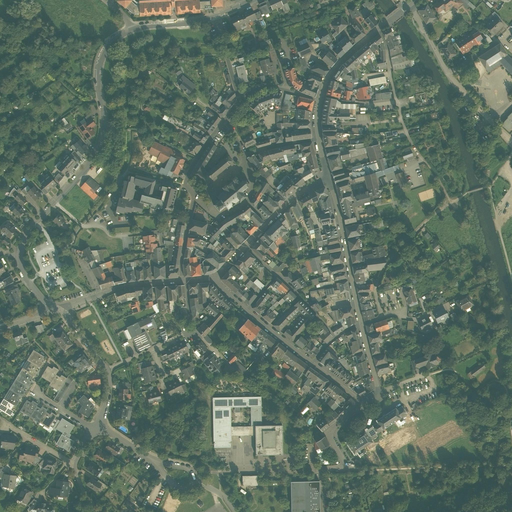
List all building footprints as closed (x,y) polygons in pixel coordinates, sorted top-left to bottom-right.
[(120,0),(122,2),(120,4),(125,9),(126,8),(133,14),(140,14),(139,6),(136,6),(131,2),(132,1),(131,0),(120,0)] [(189,3),(185,3),(185,2),(182,2),(182,3),(177,4),(177,2),(174,3),(174,0),(173,0),(171,0),(172,0),(171,0),(171,3),(169,3),(169,4),(164,4),(164,3),(161,3),(161,4),(157,5),(157,4),(154,4),(154,5),(150,5),(150,4),(147,4),(147,5),(142,6),(142,4),(139,5),(139,6),(140,14),(140,16),(169,15),(169,16),(172,14),(172,7),(175,7),(175,14),(178,16),(178,14),(200,13),(200,10),(199,2),(199,1),(196,1),(196,2),(192,3),(192,2),(189,2),(189,3)] [(208,0),(209,2),(199,2),(200,10),(212,9),(212,7),(222,7),(222,0),(208,0)] [(272,0),(268,2),(270,7),(272,10),(281,6),(283,5),(280,0),(272,0)] [(453,0),(442,0),(437,4),(440,8),(436,11),(437,13),(438,14),(439,13),(438,13),(439,13),(437,10),(442,6),(446,11),(455,4),(456,5),(459,8),(461,6),(462,5),(466,9),(469,6),(467,5),(465,3),(461,0),(459,0),(458,1),(454,0),(453,0)] [(267,1),(260,5),(263,12),(264,14),(269,12),(267,8),(270,7),(268,2),(267,3),(267,1)] [(435,18),(427,6),(418,11),(426,24),(431,20),(435,18)] [(355,7),(349,10),(352,19),(360,16),(355,7)] [(252,9),(243,13),(248,22),(248,23),(256,19),(254,14),(252,9)] [(259,12),(254,14),(256,19),(257,21),(262,18),(259,12)] [(500,18),(494,12),(492,14),(495,18),(497,20),(500,18)] [(372,19),(370,16),(368,13),(366,15),(368,18),(364,20),(371,29),(377,24),(375,22),(376,22),(373,18),(372,19)] [(239,15),(230,19),(234,28),(233,28),(234,31),(241,28),(241,29),(246,27),(245,24),(244,24),(240,16),(239,15)] [(341,18),(332,26),(336,31),(338,33),(339,33),(347,25),(341,18)] [(497,20),(495,18),(490,22),(498,31),(503,26),(497,20)] [(498,31),(490,22),(486,27),(485,27),(488,30),(493,35),(498,31)] [(357,24),(355,23),(352,26),(356,32),(360,28),(357,24)] [(486,27),(483,24),(480,27),(485,33),(488,30),(485,27),(486,27)] [(356,32),(350,37),(355,44),(365,35),(360,28),(356,32)] [(390,28),(382,33),(387,45),(388,44),(396,42),(390,28)] [(324,30),(320,32),(322,34),(318,36),(322,43),(326,41),(330,38),(325,31),(324,30)] [(336,31),(332,35),(335,40),(337,38),(338,38),(341,35),(339,33),(338,33),(336,31)] [(479,37),(473,31),(470,33),(475,39),(479,37)] [(471,34),(463,39),(470,49),(477,44),(471,34)] [(382,42),(379,35),(372,40),(377,46),(379,44),(382,42)] [(449,40),(446,36),(441,42),(443,44),(449,40)] [(352,46),(345,38),(342,40),(338,44),(340,46),(345,53),(352,46)] [(463,39),(456,44),(459,49),(462,54),(470,49),(463,39)] [(372,40),(366,45),(372,53),(375,51),(378,48),(377,46),(372,40)] [(396,42),(388,44),(390,49),(398,47),(396,41),(396,42)] [(307,43),(297,48),(301,57),(304,56),(311,52),(310,51),(308,46),(307,43)] [(448,43),(440,48),(447,59),(451,56),(452,57),(455,54),(448,43)] [(507,55),(499,44),(478,58),(485,69),(488,73),(501,64),(498,61),(507,55)] [(372,53),(366,45),(360,49),(367,58),(368,59),(370,58),(374,55),(372,53)] [(335,51),(334,52),(340,58),(345,53),(340,46),(335,51)] [(390,49),(389,50),(390,55),(400,52),(398,47),(390,49)] [(367,58),(360,49),(355,53),(354,55),(360,63),(367,58)] [(321,51),(317,56),(322,60),(328,52),(325,50),(323,53),(321,51)] [(381,51),(380,52),(381,62),(376,63),(378,66),(379,66),(385,65),(385,50),(381,51)] [(337,60),(328,52),(322,60),(331,68),(337,60)] [(511,60),(507,55),(498,61),(501,64),(511,75),(511,113),(508,118),(505,121),(504,123),(503,125),(504,126),(505,128),(506,129),(508,129),(510,129),(511,128),(511,127),(511,60)] [(358,64),(353,56),(343,65),(349,72),(351,71),(355,68),(358,64)] [(266,60),(260,62),(264,76),(274,73),(272,67),(273,66),(272,63),(267,64),(266,60)] [(305,60),(299,62),(302,70),(307,72),(310,69),(307,66),(305,60)] [(399,63),(392,65),(393,71),(411,67),(410,60),(404,62),(399,63)] [(329,70),(316,63),(311,70),(324,76),(329,70)] [(349,72),(343,65),(339,69),(343,72),(342,73),(345,75),(349,72)] [(244,66),(236,68),(240,84),(248,82),(244,66)] [(294,68),(284,71),(286,78),(287,78),(289,86),(293,87),(298,90),(298,91),(301,87),(302,83),(298,80),(298,78),(296,78),(294,69),(294,68)] [(339,69),(333,78),(337,80),(339,77),(342,79),(345,75),(342,73),(343,72),(339,69)] [(310,75),(307,81),(309,82),(308,83),(305,82),(301,93),(311,97),(315,98),(319,86),(322,80),(310,75)] [(195,86),(182,76),(179,80),(182,82),(182,83),(179,87),(189,95),(193,90),(192,89),(195,86)] [(385,77),(368,80),(370,86),(386,83),(385,77)] [(338,83),(330,80),(328,89),(337,90),(338,83)] [(367,87),(352,90),(352,92),(353,92),(354,94),(357,93),(359,100),(369,99),(367,87)] [(341,91),(338,90),(337,90),(328,89),(326,95),(338,98),(339,98),(339,97),(342,97),(342,96),(344,96),(343,99),(348,100),(349,94),(352,95),(352,92),(341,91)] [(228,97),(222,103),(229,109),(235,103),(232,100),(235,96),(234,91),(228,97)] [(281,94),(274,93),(274,94),(272,93),(272,95),(270,95),(270,94),(263,96),(268,107),(271,106),(276,105),(280,105),(281,94)] [(263,96),(257,98),(257,99),(255,100),(255,101),(255,102),(253,101),(249,106),(257,114),(259,111),(260,111),(264,108),(268,107),(263,96)] [(314,101),(299,97),(297,107),(296,109),(298,110),(311,112),(314,101)] [(336,100),(326,98),(324,104),(335,106),(336,100)] [(297,107),(289,103),(289,101),(285,100),(283,109),(289,110),(290,108),(295,109),(296,109),(297,107)] [(356,104),(340,104),(340,103),(336,100),(335,106),(335,107),(337,108),(337,114),(337,115),(349,115),(355,115),(356,104)] [(219,108),(213,103),(210,107),(218,114),(224,106),(225,106),(222,104),(219,108)] [(335,106),(324,104),(322,112),(332,114),(332,115),(333,115),(333,114),(335,107),(335,106)] [(224,106),(218,114),(223,117),(229,110),(224,106)] [(311,112),(298,110),(297,118),(304,119),(310,120),(311,112)] [(332,114),(322,112),(321,124),(331,125),(332,121),(332,115),(332,114)] [(209,120),(202,115),(200,117),(208,123),(209,124),(213,118),(211,117),(209,120)] [(213,118),(209,124),(215,127),(221,120),(215,115),(213,118)] [(91,120),(87,123),(86,123),(79,128),(87,138),(89,137),(95,133),(90,128),(91,128),(95,125),(91,120)] [(209,124),(208,123),(207,125),(204,129),(206,130),(211,133),(215,127),(209,124)] [(195,133),(191,131),(190,133),(189,134),(203,144),(207,139),(200,135),(199,136),(194,133),(195,133)] [(310,131),(293,132),(293,133),(291,133),(292,141),(311,138),(310,131)] [(273,132),(263,135),(265,141),(268,140),(267,136),(273,134),(273,132)] [(336,133),(322,134),(323,140),(325,147),(337,145),(337,142),(337,141),(337,139),(340,139),(340,133),(336,133)] [(252,135),(241,140),(245,148),(256,143),(252,135)] [(269,140),(256,144),(257,148),(264,146),(270,144),(269,140)] [(82,143),(79,141),(74,145),(73,144),(71,147),(74,150),(76,148),(78,151),(81,154),(82,154),(87,149),(82,143)] [(201,147),(194,141),(189,148),(186,146),(184,149),(195,155),(201,147)] [(170,153),(164,150),(165,148),(154,142),(149,151),(153,153),(152,154),(158,157),(158,158),(161,160),(161,161),(169,165),(174,155),(181,159),(183,155),(172,150),(170,153)] [(302,158),(306,156),(315,155),(311,142),(300,144),(302,158)] [(210,143),(204,154),(210,157),(216,147),(210,143)] [(300,145),(298,145),(299,149),(298,150),(298,152),(299,152),(299,153),(294,154),(294,155),(297,154),(298,159),(302,158),(300,145)] [(369,147),(366,147),(367,153),(370,162),(382,159),(378,145),(369,147)] [(289,146),(281,148),(283,155),(290,153),(289,146)] [(364,148),(357,149),(359,155),(367,153),(366,147),(364,148)] [(280,148),(267,151),(271,159),(271,160),(275,160),(274,159),(279,158),(283,156),(282,155),(280,148)] [(339,148),(325,150),(327,157),(340,154),(340,153),(339,148)] [(355,149),(348,151),(350,157),(349,157),(350,158),(359,155),(357,149),(355,149)] [(76,153),(74,151),(71,154),(78,160),(80,158),(76,153)] [(267,151),(259,154),(261,159),(262,163),(265,161),(271,159),(267,151)] [(348,151),(340,153),(340,154),(341,159),(349,157),(350,157),(348,151)] [(405,154),(411,152),(411,151),(410,151),(405,153),(401,154),(403,160),(406,159),(405,154)] [(411,152),(405,154),(406,159),(407,162),(414,159),(411,152)] [(204,154),(196,167),(205,175),(207,174),(208,173),(203,169),(210,157),(204,154)] [(181,159),(174,155),(169,165),(167,170),(177,175),(181,167),(182,167),(183,165),(182,164),(184,160),(181,159)] [(258,162),(253,155),(247,158),(254,167),(259,163),(258,162)] [(318,168),(315,155),(306,156),(308,164),(306,164),(307,167),(307,171),(310,170),(318,168)] [(338,155),(327,158),(331,172),(342,168),(338,155)] [(77,163),(69,156),(62,164),(69,171),(77,163)] [(208,173),(207,174),(212,180),(230,165),(229,164),(232,162),(228,157),(225,159),(208,173)] [(370,162),(351,168),(352,173),(348,174),(350,180),(364,176),(375,173),(380,171),(385,170),(385,169),(387,168),(384,158),(382,159),(370,162)] [(259,163),(254,167),(256,170),(262,166),(261,164),(262,163),(261,159),(258,162),(259,163)] [(282,164),(277,166),(280,170),(291,166),(289,162),(288,162),(285,163),(282,164)] [(69,171),(62,164),(57,169),(65,176),(69,171)] [(380,171),(375,173),(376,177),(399,169),(398,165),(387,168),(385,169),(385,170),(380,171)] [(205,175),(196,167),(191,175),(205,186),(212,180),(207,174),(205,175)] [(265,172),(261,176),(265,180),(273,173),(269,169),(265,172)] [(300,175),(300,176),(304,181),(313,176),(310,170),(300,175)] [(343,172),(342,171),(341,172),(332,174),(335,184),(348,180),(350,180),(348,174),(343,175),(343,174),(343,172)] [(401,172),(396,174),(400,188),(406,186),(401,172)] [(375,173),(364,176),(365,180),(367,189),(378,187),(376,177),(375,173)] [(63,178),(59,174),(55,178),(59,182),(63,178)] [(300,175),(295,179),(300,185),(304,181),(300,176),(300,175)] [(53,180),(49,176),(45,180),(52,189),(57,185),(53,180)] [(133,185),(135,178),(129,176),(128,181),(125,181),(121,197),(123,197),(122,199),(119,198),(116,211),(123,213),(124,211),(131,212),(132,210),(141,212),(143,205),(144,203),(140,202),(134,201),(133,202),(129,201),(129,199),(131,199),(135,185),(133,185)] [(141,195),(140,202),(144,203),(143,205),(150,207),(150,208),(156,210),(156,209),(163,210),(162,212),(167,213),(168,210),(171,211),(171,210),(172,211),(173,206),(177,190),(170,188),(168,187),(168,188),(160,186),(159,190),(164,191),(161,200),(159,200),(160,198),(159,197),(156,197),(155,199),(151,197),(155,181),(135,176),(135,178),(133,185),(135,185),(146,188),(144,195),(141,195)] [(235,177),(232,179),(232,180),(232,182),(227,185),(226,185),(225,185),(225,186),(223,188),(222,188),(224,191),(221,193),(220,193),(221,194),(217,197),(217,196),(216,197),(219,200),(218,202),(217,201),(216,201),(215,201),(215,202),(216,203),(213,205),(219,212),(225,207),(228,211),(229,210),(228,210),(231,207),(232,208),(233,207),(232,206),(235,204),(236,204),(237,204),(236,203),(239,201),(240,201),(240,203),(241,203),(241,202),(245,198),(247,198),(247,197),(246,197),(249,194),(246,190),(246,189),(247,188),(248,188),(249,188),(248,187),(248,184),(249,184),(249,183),(248,184),(246,182),(247,180),(246,180),(245,181),(243,181),(242,180),(241,180),(239,178),(237,179),(235,177),(235,176),(235,177)] [(287,176),(276,188),(286,199),(298,187),(287,176)] [(99,187),(89,178),(80,187),(91,197),(93,195),(99,187)] [(52,189),(45,180),(40,184),(44,188),(48,193),(52,189)] [(348,181),(335,185),(340,203),(351,201),(353,200),(353,197),(349,184),(348,181)] [(269,185),(264,182),(258,192),(262,194),(263,195),(266,189),(269,185)] [(33,187),(31,189),(28,186),(24,189),(28,194),(35,201),(41,195),(33,187)] [(378,187),(367,189),(367,192),(368,197),(369,197),(378,195),(379,198),(382,197),(381,192),(382,191),(382,189),(380,188),(378,188),(378,187)] [(23,197),(19,194),(19,193),(16,191),(14,188),(12,190),(10,193),(9,196),(13,196),(22,206),(27,201),(23,197)] [(320,189),(315,192),(318,200),(323,214),(318,215),(319,222),(321,221),(322,225),(331,223),(335,223),(333,215),(333,212),(331,203),(329,195),(327,195),(325,188),(320,189)] [(262,194),(258,192),(254,198),(258,202),(259,202),(260,201),(260,200),(259,199),(262,194)] [(315,192),(309,194),(312,203),(315,202),(318,200),(315,192)] [(364,193),(355,195),(355,197),(353,197),(353,200),(354,201),(369,198),(369,197),(368,197),(367,192),(364,192),(364,193)] [(284,201),(276,193),(274,196),(271,199),(279,206),(284,201)] [(309,195),(299,201),(302,207),(303,207),(306,205),(307,208),(311,206),(310,203),(312,203),(309,195)] [(279,207),(268,196),(267,198),(262,203),(273,213),(279,207)] [(261,205),(254,198),(250,203),(257,209),(261,205)] [(369,198),(354,201),(353,200),(351,201),(353,207),(364,205),(364,203),(370,202),(369,198)] [(351,201),(340,203),(343,216),(345,224),(356,222),(354,213),(353,207),(351,201)] [(303,217),(296,202),(292,207),(298,219),(303,217)] [(319,211),(315,202),(312,203),(310,203),(311,206),(312,209),(314,213),(319,211)] [(18,206),(12,212),(18,218),(19,217),(20,218),(24,214),(23,213),(24,212),(18,206)] [(248,206),(242,211),(246,215),(251,210),(248,206)] [(262,206),(258,210),(266,219),(271,214),(262,206)] [(297,223),(290,208),(285,213),(291,225),(292,230),(298,227),(297,223)] [(241,218),(237,213),(233,215),(237,221),(238,222),(241,219),(241,218)] [(263,222),(254,213),(249,218),(251,220),(251,219),(258,227),(263,222)] [(65,220),(58,215),(53,221),(59,226),(65,220)] [(233,215),(225,219),(221,223),(226,227),(237,221),(233,215)] [(289,227),(283,215),(278,220),(285,229),(289,227)] [(310,218),(305,219),(309,231),(313,230),(314,229),(310,218)] [(207,224),(192,220),(189,230),(204,234),(207,224)] [(278,220),(272,225),(280,236),(281,237),(285,234),(288,232),(285,229),(278,220)] [(226,227),(221,223),(220,224),(216,221),(214,224),(217,227),(218,227),(221,231),(226,227)] [(251,221),(246,225),(244,223),(242,226),(250,235),(258,228),(251,221)] [(382,221),(364,224),(365,230),(380,227),(383,226),(382,223),(382,221)] [(16,231),(7,223),(1,230),(10,238),(16,231)] [(358,225),(345,227),(347,238),(365,235),(363,224),(358,225)] [(185,226),(178,225),(176,234),(176,237),(183,238),(185,226)] [(280,236),(272,225),(265,233),(273,241),(273,242),(280,236)] [(216,230),(215,229),(212,226),(207,232),(210,234),(212,236),(216,241),(217,241),(218,242),(221,239),(217,235),(219,233),(216,230)] [(248,237),(239,227),(232,234),(242,244),(248,237)] [(314,229),(313,230),(314,233),(317,242),(323,241),(321,236),(319,228),(318,228),(314,229)] [(330,231),(327,231),(327,234),(321,236),(323,241),(327,240),(332,239),(332,238),(331,234),(330,231)] [(241,244),(231,233),(226,238),(237,249),(241,244)] [(273,241),(265,233),(260,238),(264,241),(268,245),(273,241)] [(155,243),(154,235),(143,236),(143,245),(155,244),(155,243)] [(300,244),(298,235),(291,237),(294,249),(301,247),(300,244)] [(216,241),(212,236),(208,242),(209,243),(210,244),(213,246),(216,241)] [(273,242),(278,247),(285,242),(281,237),(280,236),(273,242)] [(176,237),(175,242),(164,241),(164,245),(165,245),(175,246),(182,246),(183,238),(176,237)] [(195,239),(188,238),(187,247),(193,247),(194,247),(194,244),(199,245),(199,240),(195,239)] [(269,248),(260,239),(255,244),(264,253),(266,251),(269,248)] [(358,239),(348,241),(350,251),(359,249),(358,239)] [(235,251),(226,241),(222,245),(221,245),(224,248),(219,255),(226,261),(235,251)] [(273,242),(269,246),(274,252),(278,248),(278,247),(273,242)] [(157,243),(155,243),(155,244),(143,245),(145,245),(146,253),(153,252),(153,249),(157,248),(157,243)] [(219,243),(215,248),(213,251),(218,256),(219,255),(224,248),(221,245),(222,245),(219,243)] [(264,253),(255,244),(250,248),(262,260),(265,256),(266,255),(264,253)] [(175,246),(165,245),(165,248),(168,248),(167,251),(168,252),(168,254),(170,262),(173,263),(173,262),(175,246)] [(339,245),(324,248),(325,251),(325,254),(329,253),(341,251),(339,245)] [(182,246),(175,246),(173,262),(173,263),(172,266),(178,266),(182,246)] [(377,247),(371,248),(373,255),(368,256),(369,260),(384,256),(387,256),(382,246),(380,246),(377,247)] [(157,248),(153,249),(153,252),(153,260),(154,260),(161,259),(160,248),(157,248)] [(275,254),(269,248),(266,251),(272,257),(275,254)] [(101,250),(90,251),(95,259),(89,262),(92,269),(100,266),(101,270),(107,268),(105,263),(101,250)] [(90,251),(83,255),(88,263),(89,262),(95,259),(90,251)] [(213,251),(212,251),(208,256),(206,259),(218,270),(225,262),(218,256),(213,251)] [(247,251),(238,260),(246,268),(247,267),(251,263),(255,259),(247,251)] [(357,252),(350,254),(352,263),(358,262),(363,261),(362,258),(361,252),(357,252)] [(330,255),(330,259),(332,265),(343,263),(341,253),(330,255)] [(197,255),(196,255),(196,257),(192,258),(190,258),(189,258),(190,262),(190,265),(200,264),(203,264),(202,262),(206,259),(199,256),(197,255)] [(289,261),(285,256),(281,260),(283,263),(284,265),(289,261)] [(319,257),(309,259),(312,272),(321,269),(323,269),(321,261),(320,256),(319,257)] [(366,260),(366,265),(367,271),(381,270),(386,263),(386,262),(384,256),(369,260),(366,260)] [(264,267),(255,259),(251,263),(260,271),(264,267)] [(312,272),(309,259),(304,260),(305,262),(309,273),(312,272)] [(142,260),(133,262),(134,267),(139,266),(139,270),(142,269),(143,269),(142,260)] [(246,268),(238,260),(234,265),(244,274),(249,269),(247,267),(246,268)] [(305,262),(299,265),(303,277),(309,273),(305,262)] [(283,263),(279,267),(275,272),(279,272),(285,266),(284,265),(283,263)] [(200,264),(190,265),(192,277),(201,276),(200,264)] [(162,266),(154,266),(155,279),(165,278),(165,265),(162,266)] [(366,265),(358,267),(358,265),(352,267),(353,274),(361,273),(367,271),(366,265)] [(92,269),(91,269),(95,277),(103,273),(101,270),(100,266),(92,269)] [(147,266),(143,267),(144,280),(151,280),(150,266),(147,266)] [(172,266),(169,266),(168,278),(178,278),(178,266),(172,266)] [(211,266),(209,267),(209,266),(203,267),(204,275),(211,274),(214,273),(216,271),(218,270),(213,266),(212,267),(211,266)] [(329,269),(329,270),(329,271),(322,273),(323,277),(330,275),(341,272),(345,272),(344,266),(331,269),(329,269)] [(123,267),(113,268),(118,284),(126,282),(123,267)] [(242,275),(233,267),(229,271),(238,279),(242,275)] [(258,271),(254,267),(251,271),(252,272),(255,274),(249,280),(250,280),(254,284),(258,280),(262,276),(257,272),(258,271)] [(133,270),(126,271),(128,282),(135,281),(133,270)] [(238,284),(231,278),(232,277),(232,276),(231,274),(228,271),(221,280),(235,293),(239,289),(241,287),(238,284)] [(288,271),(283,276),(290,283),(295,278),(288,271)] [(342,273),(333,275),(334,281),(343,279),(346,278),(345,272),(341,272),(342,273)] [(112,277),(104,279),(103,276),(102,274),(103,273),(95,277),(98,281),(101,289),(115,285),(112,277)] [(361,273),(353,274),(355,282),(356,282),(365,280),(363,273),(361,273)] [(13,282),(10,277),(3,281),(6,286),(8,285),(13,283),(13,282)] [(282,282),(276,278),(270,285),(273,287),(274,286),(276,288),(276,289),(276,288),(282,282)] [(300,278),(291,283),(297,290),(306,285),(300,278)] [(264,286),(258,280),(254,284),(256,286),(261,290),(264,286)] [(349,291),(347,281),(336,283),(337,288),(338,290),(338,294),(340,293),(349,291)] [(289,290),(282,282),(276,288),(277,289),(280,292),(281,292),(284,295),(289,290)] [(210,283),(198,284),(199,294),(199,297),(199,298),(199,305),(202,304),(206,302),(205,299),(205,292),(210,291),(210,287),(210,283)] [(198,284),(189,285),(189,295),(199,294),(198,284)] [(223,297),(212,284),(210,287),(210,291),(209,294),(209,295),(216,304),(217,305),(219,303),(223,297)] [(367,287),(357,288),(357,293),(372,292),(373,284),(367,285),(367,287)] [(177,286),(167,286),(169,301),(173,301),(175,300),(175,295),(178,295),(177,286)] [(261,290),(256,286),(253,289),(251,292),(257,296),(261,290)] [(152,287),(143,287),(143,300),(152,299),(152,287)] [(164,287),(155,287),(157,299),(163,299),(166,299),(164,287)] [(134,288),(126,289),(125,290),(126,298),(127,301),(132,299),(136,299),(135,297),(134,288)] [(333,288),(325,290),(327,298),(329,296),(330,296),(334,294),(333,291),(333,288)] [(14,289),(6,293),(12,305),(21,301),(17,293),(15,289),(14,289)] [(242,292),(239,289),(235,293),(240,298),(244,294),(242,292)] [(125,290),(114,293),(117,302),(120,300),(126,298),(125,290)] [(288,297),(284,301),(286,302),(290,299),(292,301),(296,297),(290,290),(286,295),(288,297)] [(325,290),(310,293),(312,303),(312,305),(317,302),(324,299),(327,298),(325,290)] [(407,292),(404,293),(408,304),(416,301),(413,292),(412,290),(407,292)] [(248,296),(244,301),(249,305),(254,299),(257,296),(251,292),(248,296)] [(270,296),(265,292),(260,298),(265,302),(270,296)] [(368,293),(358,294),(359,300),(365,300),(366,302),(370,302),(368,293)] [(277,294),(275,296),(274,298),(277,301),(278,302),(282,299),(278,294),(277,294)] [(468,296),(456,302),(458,307),(461,306),(463,310),(468,307),(469,308),(473,305),(468,296)] [(232,305),(223,297),(219,303),(227,311),(232,305)] [(199,298),(190,299),(191,307),(193,318),(201,311),(199,305),(199,298)] [(260,298),(252,308),(260,315),(265,308),(262,305),(265,302),(260,298)] [(163,299),(157,299),(157,303),(159,312),(170,308),(169,303),(163,304),(163,299)] [(277,301),(273,305),(275,307),(279,303),(280,305),(284,301),(282,299),(278,302),(277,301)] [(302,318),(297,324),(303,329),(314,316),(307,307),(300,300),(290,309),(286,312),(290,316),(295,311),(302,318)] [(214,306),(210,302),(205,309),(215,317),(220,311),(216,308),(214,306)] [(312,305),(310,306),(315,312),(322,308),(317,302),(312,305)] [(360,303),(362,312),(372,310),(371,306),(372,306),(373,305),(372,302),(371,302),(370,302),(366,302),(360,303)] [(339,310),(331,311),(328,304),(322,308),(326,313),(334,323),(335,322),(338,321),(341,319),(339,310)] [(322,308),(315,312),(319,316),(326,313),(322,308)] [(351,308),(339,310),(341,319),(353,316),(351,308)] [(276,316),(268,309),(262,317),(270,323),(276,316)] [(443,309),(433,315),(438,323),(441,321),(442,323),(445,321),(444,319),(448,318),(443,309)] [(372,310),(362,312),(364,321),(374,318),(372,310)] [(219,312),(211,322),(207,326),(211,330),(223,315),(219,312)] [(290,316),(286,312),(282,316),(287,321),(291,317),(290,316)] [(334,323),(326,313),(319,316),(328,326),(334,323)] [(211,322),(206,316),(202,320),(204,323),(207,326),(211,322)] [(282,316),(273,326),(279,331),(285,325),(288,321),(287,321),(282,316)] [(149,317),(137,323),(140,330),(153,324),(149,317)] [(353,317),(346,318),(348,325),(348,327),(355,323),(353,317)] [(430,329),(433,327),(428,318),(424,319),(421,320),(422,321),(418,323),(422,331),(429,328),(430,329)] [(255,326),(248,319),(239,330),(251,341),(255,337),(261,329),(256,326),(256,325),(256,326),(255,326)] [(386,320),(374,324),(376,331),(376,333),(389,329),(387,322),(386,320)] [(140,330),(137,323),(126,328),(127,328),(139,352),(138,352),(139,353),(152,347),(145,331),(142,333),(140,330)] [(204,323),(196,330),(209,345),(213,342),(206,335),(211,330),(207,326),(204,323)] [(337,326),(331,330),(335,335),(344,329),(341,324),(340,323),(337,326)] [(297,324),(294,328),(295,329),(293,331),(288,328),(283,334),(292,341),(299,333),(300,333),(303,329),(297,324)] [(372,324),(365,325),(367,333),(374,331),(372,324)] [(283,334),(288,328),(285,325),(279,331),(283,334)] [(324,326),(320,329),(317,331),(321,335),(322,333),(323,332),(324,334),(328,331),(324,326)] [(269,335),(261,329),(255,337),(263,343),(264,342),(269,335)] [(356,329),(351,331),(354,339),(353,340),(354,341),(359,340),(356,329)] [(324,334),(324,335),(322,333),(321,335),(319,337),(326,343),(332,337),(328,331),(324,334)] [(350,331),(345,333),(348,339),(349,341),(353,340),(354,339),(351,331),(350,331)] [(21,332),(14,334),(15,338),(14,339),(15,340),(16,341),(19,340),(21,344),(24,343),(21,332)] [(52,332),(47,336),(51,340),(54,338),(56,337),(52,332)] [(56,337),(54,338),(64,351),(72,345),(62,332),(56,337)] [(380,333),(368,336),(370,343),(377,341),(382,340),(380,335),(380,333)] [(276,341),(269,335),(264,342),(265,343),(271,347),(276,341)] [(263,343),(255,337),(251,341),(251,342),(252,342),(254,344),(253,345),(258,349),(263,343)] [(307,342),(300,337),(295,343),(302,349),(307,342)] [(359,340),(354,341),(353,342),(354,345),(350,346),(352,354),(362,351),(361,346),(359,340)] [(377,341),(370,343),(372,355),(380,353),(377,344),(377,341)] [(184,342),(178,345),(182,354),(189,351),(184,342)] [(207,350),(201,342),(195,347),(197,350),(194,352),(198,357),(207,350)] [(319,351),(309,342),(303,349),(314,358),(319,351)] [(287,350),(278,343),(270,354),(273,357),(276,354),(281,358),(282,357),(287,350)] [(182,354),(178,345),(171,348),(176,357),(182,354)] [(176,357),(171,348),(165,351),(166,353),(169,359),(170,360),(176,357)] [(326,348),(317,360),(324,366),(332,357),(335,361),(338,359),(339,360),(342,359),(341,357),(338,359),(331,352),(326,348)] [(44,357),(33,350),(30,355),(33,357),(30,361),(28,360),(27,360),(40,368),(44,362),(42,360),(44,357)] [(298,359),(287,350),(282,357),(292,366),(293,365),(298,359)] [(363,353),(356,356),(358,364),(365,361),(363,353)] [(233,354),(227,360),(227,361),(227,360),(230,364),(230,365),(237,358),(236,358),(233,354)] [(260,354),(253,362),(256,364),(257,363),(260,365),(265,358),(260,354)] [(381,355),(373,358),(375,366),(383,364),(387,362),(384,354),(381,355)] [(430,354),(423,357),(423,358),(416,360),(418,367),(425,365),(427,369),(435,366),(434,365),(437,364),(437,362),(436,359),(435,358),(434,356),(431,357),(430,354)] [(77,360),(74,362),(77,367),(87,360),(83,355),(77,360)] [(206,363),(205,364),(207,367),(210,367),(210,370),(212,372),(214,370),(215,371),(217,374),(222,370),(219,367),(221,365),(218,361),(218,362),(216,361),(217,359),(214,356),(212,358),(206,363)] [(342,359),(339,360),(340,363),(347,370),(350,368),(344,358),(342,359)] [(307,365),(298,359),(293,365),(299,370),(302,372),(307,365)] [(40,368),(27,360),(24,365),(27,366),(24,371),(22,369),(21,370),(34,378),(37,372),(35,371),(38,367),(40,368)] [(87,360),(77,367),(81,372),(87,368),(90,365),(87,360)] [(416,360),(411,362),(413,370),(419,368),(418,367),(416,360)] [(331,362),(329,361),(324,367),(331,372),(336,366),(333,363),(333,362),(332,361),(331,362)] [(358,364),(356,364),(360,377),(368,373),(365,361),(358,364)] [(246,370),(239,363),(234,369),(242,375),(246,370)] [(291,368),(284,363),(282,366),(288,371),(289,370),(291,368)] [(389,364),(376,368),(378,376),(391,372),(390,371),(390,369),(391,369),(393,368),(393,367),(392,363),(389,364)] [(482,363),(467,374),(471,379),(485,368),(482,363)] [(341,368),(337,364),(336,366),(331,372),(338,378),(344,371),(340,368),(341,368)] [(48,366),(41,377),(50,383),(49,385),(59,370),(53,367),(52,369),(48,366)] [(146,368),(142,369),(144,376),(154,373),(152,366),(146,368)] [(88,370),(85,373),(87,375),(94,370),(92,367),(88,370)] [(186,368),(182,370),(183,373),(182,373),(185,380),(190,378),(189,377),(193,375),(192,371),(191,369),(190,367),(186,368)] [(319,374),(310,367),(305,374),(304,375),(307,377),(308,378),(304,384),(305,385),(302,389),(307,393),(309,390),(311,387),(312,385),(311,385),(310,385),(309,384),(311,380),(314,382),(319,374)] [(285,375),(275,368),(271,374),(281,381),(283,378),(285,375)] [(34,378),(21,370),(18,375),(21,376),(18,380),(16,379),(15,379),(28,387),(31,382),(29,381),(32,376),(34,378)] [(59,370),(49,385),(59,391),(67,378),(61,375),(60,377),(56,375),(59,370)] [(285,375),(283,378),(293,386),(299,378),(295,375),(289,370),(285,375)] [(344,371),(338,378),(344,383),(350,377),(344,371)] [(154,373),(144,376),(145,382),(156,380),(154,373)] [(329,381),(320,374),(314,382),(317,385),(316,387),(314,389),(311,387),(309,390),(315,395),(320,390),(329,381)] [(59,391),(54,400),(59,403),(59,402),(73,379),(69,375),(67,378),(59,391)] [(98,375),(88,376),(89,385),(92,385),(92,386),(97,385),(96,384),(100,384),(98,375)] [(344,383),(348,387),(354,381),(350,377),(344,383)] [(28,387),(15,379),(12,384),(15,386),(12,390),(10,389),(9,389),(22,397),(26,392),(23,390),(26,386),(28,388),(28,387)] [(179,381),(172,384),(177,393),(183,390),(181,386),(179,381)] [(331,383),(324,391),(327,393),(330,395),(337,387),(331,383)] [(360,383),(358,384),(360,388),(354,391),(355,392),(355,393),(356,393),(357,394),(361,397),(366,394),(364,390),(360,383)] [(371,383),(366,384),(366,385),(365,386),(363,387),(364,390),(365,390),(367,394),(373,390),(371,383)] [(172,384),(166,387),(169,392),(171,396),(177,393),(172,384)] [(337,387),(330,395),(334,399),(336,400),(343,392),(337,387)] [(22,397),(9,389),(6,394),(9,395),(6,400),(4,398),(3,399),(16,407),(20,401),(17,400),(20,396),(22,397)] [(128,390),(119,389),(119,399),(127,400),(128,394),(128,390)] [(151,393),(147,395),(149,404),(161,401),(159,391),(154,393),(154,392),(151,393)] [(336,400),(334,402),(335,402),(337,405),(339,403),(340,402),(341,403),(347,396),(343,392),(336,400)] [(88,400),(84,395),(77,401),(78,401),(79,400),(84,405),(79,412),(78,412),(88,417),(87,417),(92,408),(92,407),(92,406),(93,405),(88,400)] [(282,425),(262,426),(261,397),(212,398),(213,442),(214,442),(214,447),(230,446),(230,441),(231,441),(230,408),(250,407),(251,426),(236,427),(236,432),(255,431),(256,455),(283,455),(282,425)] [(319,402),(313,397),(307,403),(315,410),(316,410),(318,412),(320,409),(318,407),(321,405),(319,402)] [(356,403),(350,398),(347,401),(346,402),(348,404),(349,404),(352,407),(356,403)] [(16,407),(3,399),(0,404),(3,405),(0,409),(0,410),(10,416),(14,411),(11,410),(14,406),(16,407)] [(329,402),(327,404),(330,407),(335,402),(334,402),(336,400),(334,399),(333,400),(332,399),(329,402)] [(27,400),(20,411),(30,417),(38,404),(32,401),(31,403),(27,400)] [(38,404),(30,417),(39,423),(47,410),(42,407),(41,409),(37,406),(38,404)] [(124,409),(118,408),(116,417),(125,419),(129,420),(131,411),(132,407),(125,406),(124,409)] [(402,407),(396,411),(401,418),(406,414),(402,407)] [(341,408),(340,408),(336,412),(341,418),(346,413),(341,408)] [(388,414),(377,421),(378,423),(383,430),(401,418),(396,411),(395,409),(391,412),(389,413),(388,413),(388,414)] [(49,414),(46,412),(47,410),(39,423),(44,426),(45,423),(50,426),(54,420),(57,416),(51,413),(50,415),(49,414)] [(336,412),(335,411),(330,414),(336,421),(341,418),(336,412)] [(330,414),(324,419),(330,426),(336,421),(330,414)] [(73,426),(62,419),(62,420),(60,423),(57,427),(57,428),(64,432),(64,431),(69,433),(73,426)] [(329,426),(324,420),(320,423),(319,423),(318,424),(318,425),(317,426),(323,432),(329,426)] [(383,430),(378,423),(373,426),(376,431),(377,433),(383,430)] [(371,431),(370,430),(367,430),(369,432),(368,433),(369,436),(368,436),(369,439),(370,438),(371,437),(373,440),(377,437),(376,434),(377,433),(376,431),(374,432),(373,430),(371,431)] [(361,450),(369,444),(372,442),(369,439),(368,436),(364,431),(346,443),(351,451),(352,450),(354,454),(359,451),(361,450)] [(15,437),(3,435),(2,440),(0,439),(0,444),(0,445),(0,447),(9,448),(9,447),(13,448),(15,437)] [(62,435),(57,444),(68,450),(73,442),(67,438),(62,435)] [(320,440),(316,443),(321,450),(329,445),(324,437),(320,440)] [(115,446),(109,443),(107,446),(107,445),(105,448),(105,449),(108,451),(108,450),(115,455),(119,450),(119,449),(115,446)] [(38,451),(26,448),(25,453),(21,452),(19,461),(19,459),(23,460),(25,459),(33,461),(34,456),(37,457),(37,455),(38,451)] [(103,454),(97,451),(96,453),(94,456),(94,458),(96,459),(97,460),(99,461),(104,464),(108,458),(103,454)] [(39,457),(37,455),(37,457),(34,456),(33,461),(32,463),(36,466),(37,464),(42,458),(39,456),(39,457)] [(56,462),(45,459),(45,461),(43,466),(43,468),(48,469),(47,473),(53,474),(55,467),(56,462)] [(96,466),(90,462),(89,465),(87,468),(88,469),(90,471),(92,473),(93,473),(95,475),(96,475),(97,476),(101,470),(96,466)] [(4,475),(3,480),(2,487),(14,488),(16,476),(4,475)] [(257,476),(242,476),(242,486),(247,486),(247,484),(257,484),(257,476)] [(96,483),(91,479),(89,482),(87,484),(87,486),(89,487),(90,487),(97,492),(101,486),(96,483)] [(67,483),(58,481),(57,489),(51,489),(50,495),(56,496),(56,495),(65,496),(67,495),(67,491),(69,490),(69,488),(68,486),(67,486),(67,484),(67,483)] [(319,511),(319,482),(291,482),(291,511),(319,511)] [(32,493),(23,488),(17,500),(18,500),(18,499),(21,501),(22,502),(22,501),(26,503),(26,504),(28,501),(29,500),(29,499),(32,493)] [(34,499),(27,505),(30,507),(36,501),(34,499)] [(36,501),(30,507),(32,509),(35,506),(38,507),(38,503),(36,501)] [(46,504),(38,503),(38,507),(35,506),(32,509),(29,511),(54,511),(54,510),(51,510),(52,507),(45,506),(46,504)]
